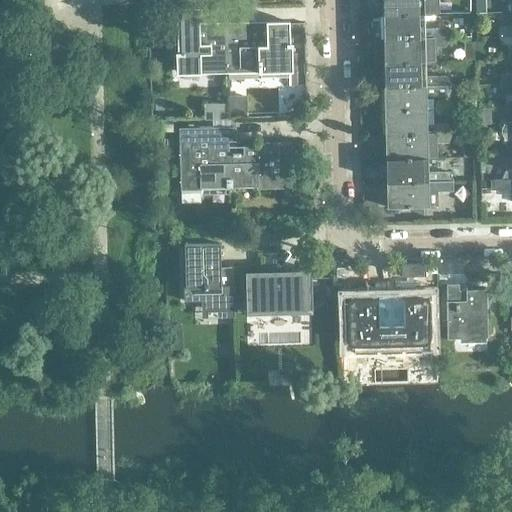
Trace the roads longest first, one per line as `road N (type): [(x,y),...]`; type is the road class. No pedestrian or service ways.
road 1 (residential): [(345,231),(338,0)]
road 2 (residential): [(345,231),(364,247),(511,243)]
